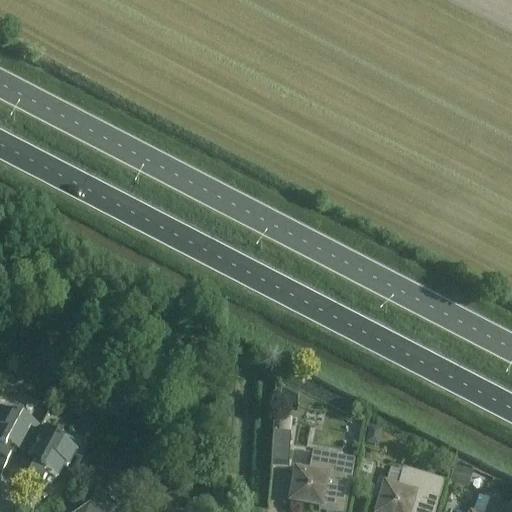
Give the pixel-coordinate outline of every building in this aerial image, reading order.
[(13,454),(24,459),(39,430),(18,419),(20,415),(6,406),(1,414),(0,415),(0,469),(4,472),(13,454)] [(39,430),(24,459),(35,465),(25,483),(40,491),(47,477),(55,481),(63,467),(66,469),(75,453),(60,445),(62,442),(39,430)] [(290,436),(273,435),(271,470),(288,471),(290,436)] [(325,511),(345,511),(354,462),(312,454),(308,475),(296,473),(291,503),(326,509),(325,511)] [(435,511),(444,483),(403,471),(397,491),(385,488),(377,511),(435,511)] [(511,511),(489,502),(485,511),(511,511)]
